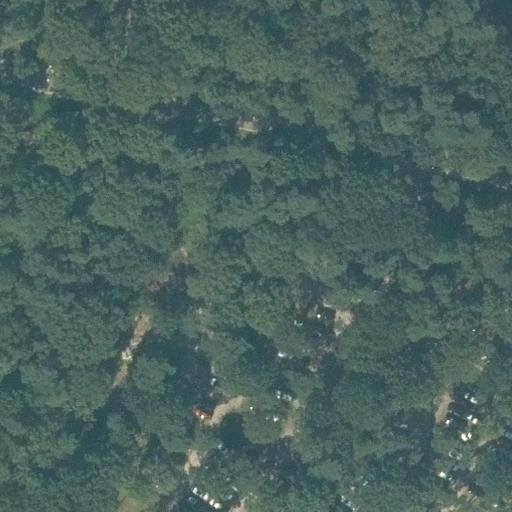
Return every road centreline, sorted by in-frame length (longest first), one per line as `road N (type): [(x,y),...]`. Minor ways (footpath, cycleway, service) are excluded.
road 1 (secondary): [(511,179),(118,96)]
road 2 (unknown): [(511,39),(120,42)]
road 3 (secondary): [(118,96),(37,83),(0,68)]
